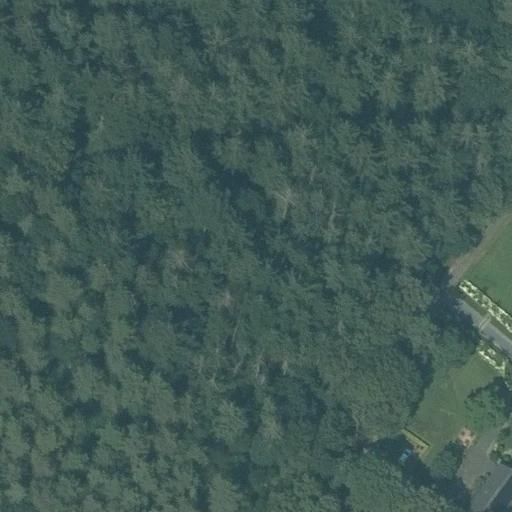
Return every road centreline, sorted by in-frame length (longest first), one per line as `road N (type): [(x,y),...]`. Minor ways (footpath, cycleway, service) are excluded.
road 1 (track): [(511,117),(0,161)]
road 2 (track): [(353,511),(323,493),(320,454),(442,296)]
road 3 (unclassified): [(511,60),(370,0)]
